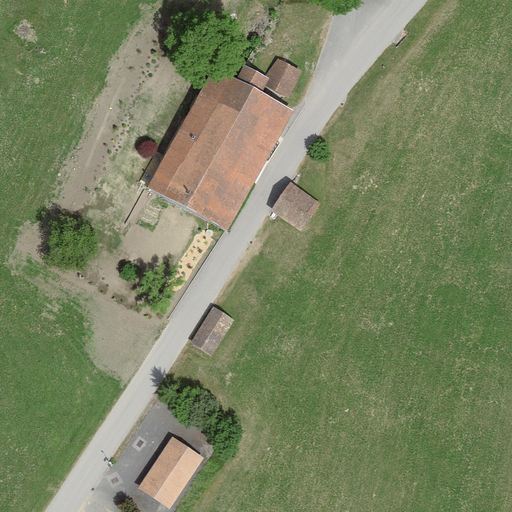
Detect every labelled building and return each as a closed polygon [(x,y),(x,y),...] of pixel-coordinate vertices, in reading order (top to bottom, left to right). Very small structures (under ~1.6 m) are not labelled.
[(273,54),(254,91),(280,104),(299,68),(273,54)] [(254,91),(209,68),(145,189),(226,231),(290,110),(280,104),(254,91)] [(321,201),(291,181),(272,209),(303,229),(321,201)] [(237,318),(216,306),(195,343),(216,355),(237,318)] [(171,511),(207,457),(172,435),(136,490),(170,511),(171,511)]
